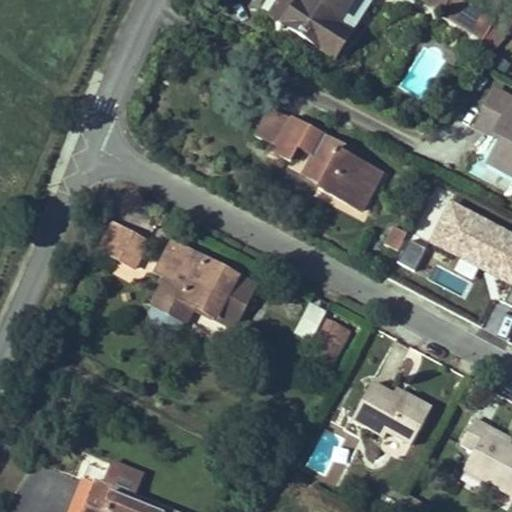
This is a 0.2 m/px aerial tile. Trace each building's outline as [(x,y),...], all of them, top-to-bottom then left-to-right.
[(304,25),(294,41),(355,76),(370,51),(354,42),(378,0),(332,0),(313,31),(304,25)] [(506,26),(464,2),(452,23),(494,48),(506,26)] [(392,186),(350,166),(354,157),(335,148),(318,140),(301,132),(285,166),(302,174),(309,161),(325,168),(316,187),(332,195),(330,200),(375,222),(392,186)] [(427,243),(448,188),(434,182),(413,237),(427,243)] [(427,243),(511,285),(511,230),(448,199),(427,243)] [(390,225),(380,244),(395,251),(405,233),(390,225)] [(145,252),(121,240),(107,267),(132,279),(145,252)] [(155,256),(145,252),(132,279),(141,284),(155,256)] [(264,298),(181,257),(165,289),(175,293),(162,319),(195,335),(203,319),(226,330),(232,318),(249,326),(264,298)] [(428,282),(437,262),(428,257),(422,269),(415,265),(411,274),(428,282)] [(511,285),(499,280),(492,296),(511,304),(511,285)] [(307,341),(321,309),(305,302),(291,334),(307,341)] [(232,318),(226,330),(243,339),(249,326),(232,318)] [(353,334),(332,323),(323,340),(344,351),(353,334)] [(403,402),(371,385),(351,422),(383,440),(387,434),(411,447),(431,410),(406,397),(403,402)] [(475,453),(466,470),(511,494),(511,447),(510,446),(487,434),(491,428),(476,420),(462,446),(475,453)] [(511,441),(511,438),(491,428),(487,434),(510,446),(511,441)] [(197,511),(205,494),(120,457),(97,508),(105,511),(197,511)] [(409,498),(401,511),(429,511),(431,509),(409,498)]
